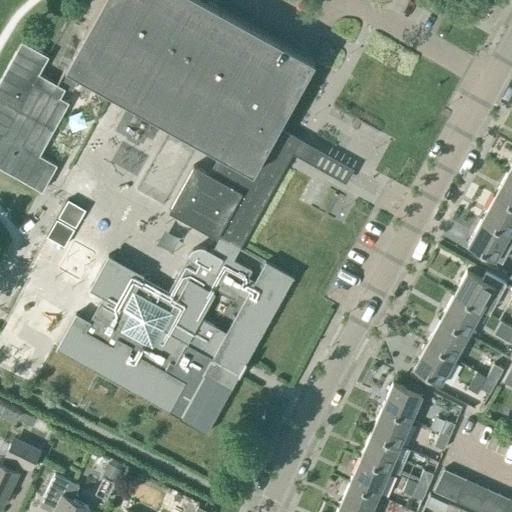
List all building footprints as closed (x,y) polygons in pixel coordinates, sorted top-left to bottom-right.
[(102,0),(66,66),(221,152),(275,182),(292,152),(298,155),(305,142),(277,127),(314,60),(207,0),(102,0)] [(38,67),(48,49),(20,35),(0,70),(0,161),(41,185),(57,158),(38,148),(67,96),(57,91),(63,81),(38,67)] [(233,259),(275,182),(221,152),(209,173),(194,165),(169,209),(216,236),(217,235),(230,242),(215,268),(189,254),(168,291),(141,276),(143,274),(108,254),(90,287),(103,295),(89,320),(75,313),(56,348),(168,411),(185,380),(165,369),(169,361),(174,364),(186,343),(212,358),(203,373),(231,389),(293,276),(265,261),(254,281),(247,278),(252,269),(233,259)] [(511,204),(511,173),(507,171),(494,195),(511,204)] [(508,234),(511,226),(511,204),(494,195),(481,219),(508,234)] [(68,200),(59,215),(74,224),(83,209),(68,200)] [(57,219),(48,234),(63,243),(72,228),(57,219)] [(495,258),(508,234),(481,219),(468,243),(495,258)] [(453,294),(481,309),(494,285),(466,269),(453,294)] [(440,318),(467,333),(481,309),(453,294),(440,318)] [(426,342),(454,357),(467,333),(440,318),(426,342)] [(454,357),(426,342),(413,366),(441,381),(454,357)] [(492,362),(485,374),(496,381),(503,368),(492,362)] [(511,384),(511,370),(509,368),(502,381),(511,386),(511,384)] [(490,393),(496,381),(485,374),(479,387),(490,393)] [(392,381),(381,406),(410,419),(421,394),(392,381)] [(399,444),(410,419),(381,406),(370,432),(399,444)] [(439,431),(449,436),(455,422),(445,418),(439,431)] [(449,436),(439,431),(433,444),(443,449),(449,436)] [(388,469),(399,444),(370,432),(359,457),(388,469)] [(0,460),(0,505),(0,506),(18,469),(16,468),(18,462),(31,468),(40,449),(14,437),(3,462),(0,460)] [(377,494),(388,469),(359,457),(348,482),(377,494)] [(417,481),(427,485),(433,471),(423,467),(417,481)] [(433,490),(444,495),(454,473),(443,468),(433,490)] [(53,511),(85,511),(89,505),(73,497),(80,484),(55,472),(42,498),(52,502),(53,511)] [(444,495),(455,500),(465,478),(454,473),(444,495)] [(465,478),(455,500),(466,505),(476,483),(465,478)] [(427,485),(417,481),(412,494),(421,498),(427,485)] [(348,511),(369,511),(377,494),(348,482),(338,507),(348,511)] [(487,488),(476,483),(466,505),(477,510),(487,488)] [(489,511),(498,493),(487,488),(477,510),(481,511),(489,511)] [(502,511),(509,497),(498,493),(489,511),(502,511)] [(511,511),(511,498),(509,497),(502,511),(511,511)] [(444,511),(459,511),(461,508),(449,502),(444,511)]
